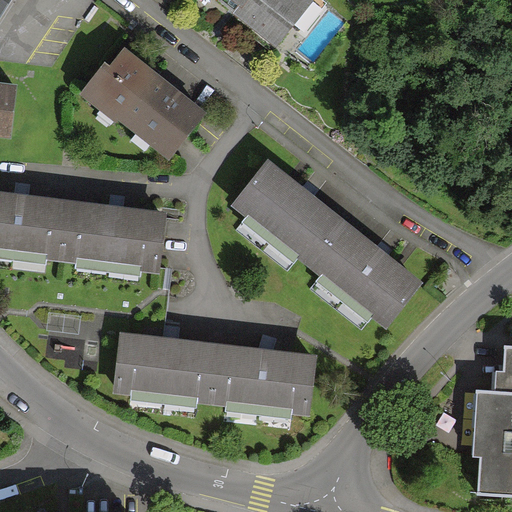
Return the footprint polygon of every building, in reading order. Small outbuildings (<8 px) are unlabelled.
[(0,0),(0,24),(15,0),(0,0)] [(277,52),(317,0),(226,0),(239,10),(233,18),(277,52)] [(162,166),(201,115),(118,51),(101,74),(96,70),(74,98),(162,166)] [(0,143),(11,145),(19,91),(0,88),(0,143)] [(222,213),(302,276),(341,227),(260,165),(222,213)] [(0,249),(60,257),(67,207),(0,198),(0,249)] [(60,257),(154,269),(161,220),(67,207),(60,257)] [(302,276),(379,337),(418,288),(341,227),(302,276)] [(210,402),(216,350),(117,340),(112,392),(210,402)] [(511,345),(500,345),(497,392),(471,389),(467,493),(511,495),(511,345)] [(210,402),(303,412),(309,361),(216,350),(210,402)]
